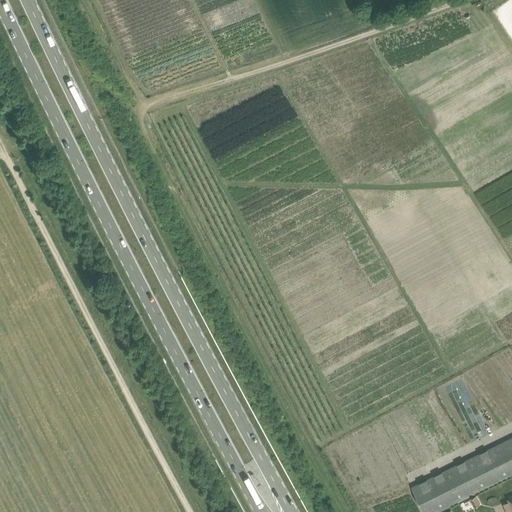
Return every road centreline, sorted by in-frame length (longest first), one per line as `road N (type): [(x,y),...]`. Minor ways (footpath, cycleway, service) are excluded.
road 1 (primary): [(290,511),(27,0)]
road 2 (primary): [(0,0),(261,511)]
road 3 (track): [(4,149),(190,511)]
road 4 (track): [(140,111),(458,0)]
